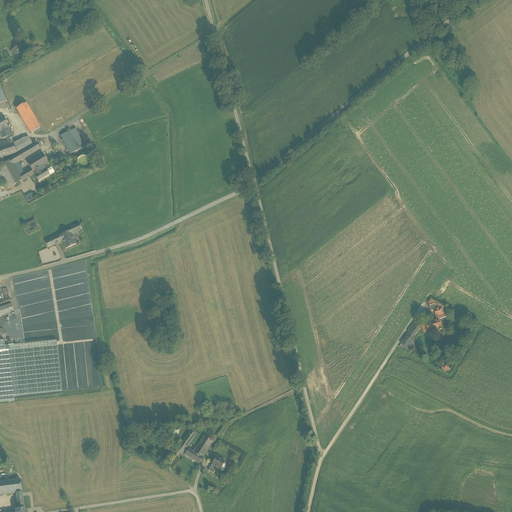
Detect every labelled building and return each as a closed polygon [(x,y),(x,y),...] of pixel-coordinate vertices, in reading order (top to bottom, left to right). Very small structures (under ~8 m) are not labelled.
[(20,47),(12,50),(16,60),(20,58),(18,54),(22,52),(20,47)] [(40,128),(25,104),(17,109),(31,133),(40,128)] [(3,116),(0,118),(0,129),(2,132),(8,129),(3,116)] [(6,138),(11,137),(8,129),(2,132),(0,133),(0,134),(2,139),(6,138)] [(69,132),(78,150),(84,147),(75,129),(69,132)] [(69,132),(61,136),(70,154),(78,150),(69,132)] [(13,143),(15,150),(30,142),(26,135),(13,143)] [(0,144),(0,148),(13,143),(12,140),(7,142),(0,144)] [(15,150),(16,153),(32,145),(30,142),(15,150)] [(13,143),(0,148),(0,159),(3,158),(16,153),(15,150),(13,143)] [(11,160),(14,165),(18,162),(40,150),(36,144),(10,159),(11,160)] [(30,168),(33,174),(44,167),(49,164),(42,154),(27,163),(30,168)] [(91,167),(91,164),(91,161),(89,159),(86,157),(84,156),(81,157),(78,159),(77,161),(76,164),(77,167),(79,169),(81,171),(84,171),(87,171),(89,169),(91,167)] [(14,186),(23,180),(21,176),(14,165),(11,160),(2,165),(14,186)] [(26,179),(34,174),(33,174),(30,168),(24,172),(18,162),(14,165),(21,176),(24,174),(26,179)] [(14,186),(2,165),(0,166),(0,177),(7,190),(14,186)] [(44,167),(33,174),(34,174),(35,177),(46,171),(44,167)] [(35,177),(38,182),(49,176),(46,171),(35,177)] [(31,193),(25,197),(28,202),(34,198),(31,193)] [(34,220),(25,225),(29,233),(38,229),(34,220)] [(69,229),(70,231),(72,235),(82,230),(79,224),(69,229)] [(70,231),(59,236),(62,242),(73,237),(72,235),(70,231)] [(47,249),(62,242),(59,236),(45,243),(47,249)] [(73,237),(62,242),(65,250),(76,245),(73,237)] [(11,304),(0,308),(0,315),(13,311),(11,304)] [(439,309),(434,311),(436,317),(439,316),(444,315),(442,308),(439,309)] [(437,320),(434,321),(435,322),(426,325),(428,333),(434,331),(434,330),(438,329),(438,331),(443,329),(439,316),(436,317),(437,320)] [(405,337),(410,340),(416,331),(412,328),(405,337)] [(400,345),(404,347),(405,348),(410,340),(405,337),(400,345)] [(56,342),(8,347),(14,396),(61,391),(56,342)] [(0,351),(0,401),(13,400),(8,351),(0,351)] [(445,364),(441,371),(447,374),(451,367),(445,364)] [(185,410),(182,411),(182,419),(190,419),(189,415),(185,415),(185,410)] [(179,430),(171,428),(167,441),(176,444),(179,430)] [(190,432),(186,437),(179,446),(185,450),(195,436),(190,432)] [(203,437),(195,449),(204,455),(212,443),(203,437)] [(194,448),(191,454),(187,452),(185,455),(192,460),(191,461),(193,462),(194,461),(199,464),(204,455),(195,449),(194,448)] [(0,474),(0,482),(20,480),(19,471),(13,472),(17,458),(13,457),(7,474),(0,474)] [(224,462),(216,458),(211,465),(216,468),(220,470),(224,462)] [(216,468),(211,465),(208,471),(213,474),(216,468)] [(0,495),(15,494),(22,493),(21,489),(21,484),(20,484),(20,480),(0,482),(0,495)]
